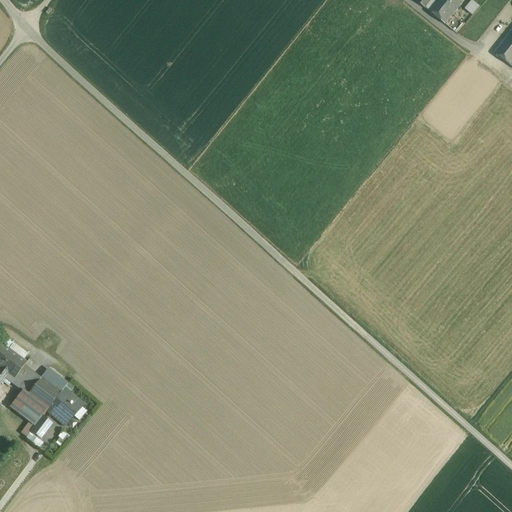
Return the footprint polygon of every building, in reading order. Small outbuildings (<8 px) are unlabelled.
[(437,1),(436,0),(431,0),(425,8),(429,11),(437,1)] [(462,4),(457,0),(437,0),(437,1),(429,11),(445,24),(462,4)] [(473,16),(480,6),(472,0),(465,9),(473,16)] [(511,31),(500,47),(495,53),(511,66),(511,65),(511,31)] [(10,350),(0,342),(0,368),(8,374),(15,379),(24,366),(27,363),(10,350)] [(15,344),(10,350),(27,363),(32,357),(15,344)] [(24,366),(15,379),(8,374),(5,378),(23,391),(28,395),(41,379),(24,366)] [(0,384),(5,378),(8,374),(0,368),(0,384)] [(53,374),(48,370),(41,379),(46,383),(53,374)] [(67,384),(53,374),(46,383),(60,394),(64,389),(67,384)] [(46,383),(41,379),(28,395),(47,409),(48,410),(60,394),(46,383)] [(48,410),(47,410),(66,426),(74,417),(82,407),(83,405),(64,389),(60,394),(48,410)] [(28,395),(23,391),(10,407),(35,425),(47,409),(28,395)] [(82,407),(74,417),(80,422),(88,413),(82,407)] [(42,417),(31,431),(41,438),(52,424),(42,417)] [(41,438),(31,431),(26,438),(40,449),(45,442),(41,438)] [(62,443),(68,434),(64,431),(58,440),(62,443)]
